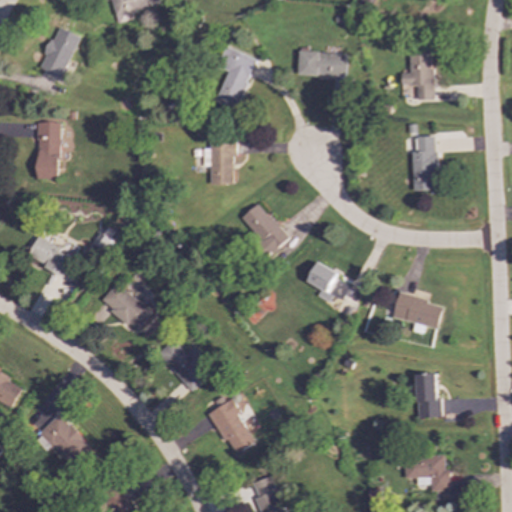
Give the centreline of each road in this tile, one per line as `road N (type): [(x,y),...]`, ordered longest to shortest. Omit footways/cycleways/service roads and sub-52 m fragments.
road 1 (residential): [(493,0),(487,82),(505,511)]
road 2 (residential): [(0,309),(107,383),(158,443),(198,511)]
road 3 (residential): [(495,241),(379,236),(337,204),(317,156)]
